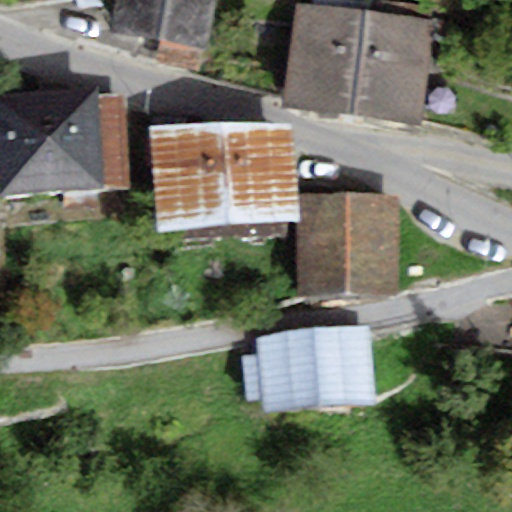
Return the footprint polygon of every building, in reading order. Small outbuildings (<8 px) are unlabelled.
[(122,0),(118,26),(197,41),(205,0),(122,0)] [(304,12),(292,98),(413,115),(425,29),(304,12)] [(100,91),(0,100),(0,180),(2,197),(109,187),(100,91)] [(281,130),(162,140),(170,223),(289,212),(281,130)] [(306,293),(392,288),(388,198),(302,203),(306,293)] [(365,406),(357,333),(269,344),(277,417),(365,406)]
